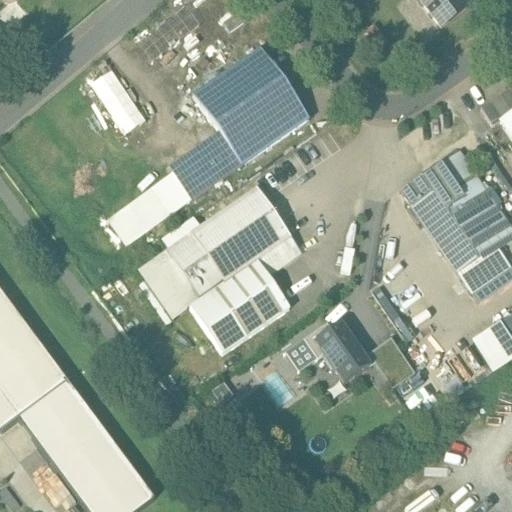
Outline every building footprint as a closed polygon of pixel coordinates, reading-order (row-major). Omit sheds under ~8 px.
[(457,0),(417,0),(441,30),(466,11),(457,0)] [(260,53),(192,100),(240,169),(308,123),(260,53)] [(124,137),(145,124),(112,73),(91,87),(124,137)] [(511,90),(480,112),(492,130),(499,125),(511,116),(511,90)] [(511,116),(499,125),(511,143),(511,116)] [(470,173),(458,156),(459,156),(458,154),(439,167),(452,186),(470,173)] [(452,186),(439,167),(400,194),(456,277),(496,250),(452,186)] [(256,192),(165,254),(199,303),(199,304),(256,265),(290,241),(256,192)] [(290,241),(256,265),(266,279),(300,256),(290,241)] [(256,265),(199,304),(199,303),(199,304),(189,311),(221,359),(289,313),(256,265)] [(0,297),(0,435),(17,423),(66,387),(0,297)] [(511,316),(472,340),(490,371),(511,358),(511,316)] [(341,326),(330,333),(326,327),(303,344),(316,363),(322,359),(342,388),(370,369),(341,326)] [(390,350),(372,362),(384,380),(402,368),(390,350)] [(142,511),(153,504),(66,387),(17,423),(82,511),(142,511)]
